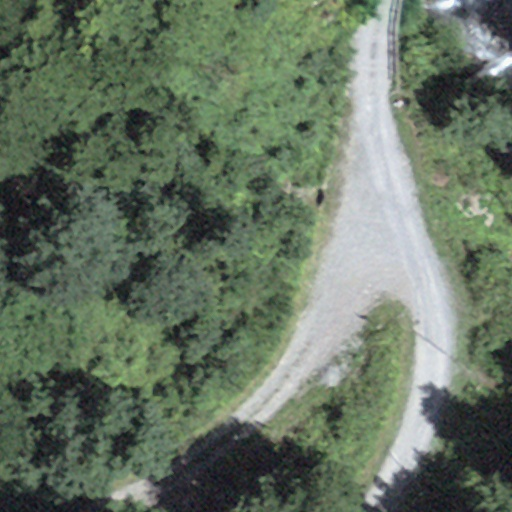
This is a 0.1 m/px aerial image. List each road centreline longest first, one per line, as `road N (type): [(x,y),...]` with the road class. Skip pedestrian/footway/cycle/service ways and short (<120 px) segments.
road 1 (track): [(409,218),(316,394),(244,472),(188,511)]
road 2 (track): [(409,218),(448,342),(395,511)]
road 3 (track): [(413,0),(390,78),(409,218)]
